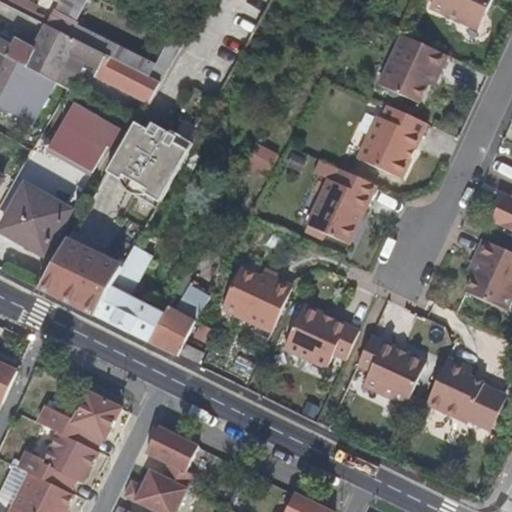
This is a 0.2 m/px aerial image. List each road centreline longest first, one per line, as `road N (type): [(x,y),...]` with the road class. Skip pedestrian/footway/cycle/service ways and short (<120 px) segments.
road 1 (residential): [(410,275),(511,63)]
road 2 (tertiary): [(165,376),(374,480)]
road 3 (tertiary): [(0,294),(165,376)]
road 4 (residential): [(165,376),(104,511)]
